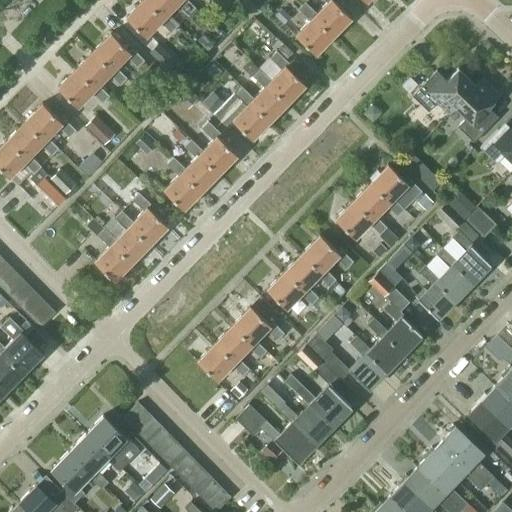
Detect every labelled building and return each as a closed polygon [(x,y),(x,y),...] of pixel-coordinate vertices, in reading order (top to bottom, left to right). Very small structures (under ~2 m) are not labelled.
[(163,17),(145,0),(142,0),(126,17),(145,35),(159,21),(171,33),(178,25),(166,14),(163,17)] [(145,0),(163,17),(166,14),(177,3),(189,14),(196,7),(187,0),(145,0)] [(324,0),(327,2),(316,13),(314,15),(333,34),(351,16),(334,0),(324,0)] [(315,53),(333,34),(314,15),(316,13),(305,1),(298,8),(310,20),(296,34),(315,53)] [(282,8),(275,15),(284,23),(290,16),(282,8)] [(113,69),(115,66),(126,55),(137,67),(144,60),(133,48),(130,51),(111,32),(94,50),(113,69)] [(176,60),(158,43),(150,52),(167,69),(169,68),(172,71),(178,65),(175,61),(176,60)] [(94,50),(76,68),(95,87),(98,84),(108,73),(120,85),(127,78),(115,66),(113,69),(94,50)] [(281,68),(270,79),(267,82),(287,102),(305,83),(287,66),(290,62),(277,50),(270,57),(281,68)] [(213,62),(205,70),(210,75),(217,75),(221,70),(213,62)] [(446,79),(436,69),(412,95),(428,111),(437,102),(448,114),(455,107),(454,106),(475,85),(475,84),(458,67),(446,79)] [(95,87),(76,68),(58,86),(77,105),(91,91),(103,102),(110,95),(98,84),(95,87)] [(270,120),(287,102),(267,82),(270,79),(259,68),(252,75),(263,86),(253,97),(250,100),(270,120)] [(416,83),(409,77),(401,86),(408,92),(416,83)] [(475,85),(454,106),(455,107),(455,106),(466,117),(457,125),(474,141),(491,123),(487,119),(494,112),(488,106),(500,94),(482,77),(475,84),(475,85)] [(252,138),(270,120),(250,100),(253,97),(242,86),(235,93),(246,104),(232,118),(252,138)] [(188,90),(179,100),(187,108),(197,98),(188,90)] [(44,139),(47,136),(58,125),(69,137),(76,129),(65,118),(62,121),(43,103),(25,121),(44,139)] [(115,133),(96,114),(85,125),(104,144),(115,133)] [(25,121),(7,139),(26,158),(29,154),(40,144),(51,155),(59,147),(47,136),(44,139),(25,121)] [(212,138),(202,149),(199,152),(219,172),(237,154),(218,135),(220,133),(208,121),(201,128),(212,138)] [(498,129),(480,147),(496,163),(505,154),(511,161),(511,128),(509,126),(503,133),(498,129)] [(173,134),(180,140),(186,135),(178,128),(173,134)] [(136,142),(148,154),(156,145),(144,133),(136,142)] [(201,190),(219,172),(199,152),(202,149),(191,138),(184,146),(195,156),(184,167),(181,170),(201,190)] [(26,158),(7,139),(0,146),(0,167),(8,176),(22,162),(34,173),(41,166),(29,154),(26,158)] [(184,208),(201,190),(181,170),(184,167),(173,156),(167,163),(178,174),(163,188),(184,208)] [(85,159),(78,166),(87,175),(94,168),(85,159)] [(388,164),(371,182),(390,201),(394,197),(403,187),(415,198),(422,191),(410,180),(407,183),(388,164)] [(65,197),(44,177),(48,173),(41,166),(34,173),(30,177),(58,204),(65,197)] [(76,183),(61,168),(50,179),(65,194),(76,183)] [(433,189),(442,181),(433,173),(425,181),(433,189)] [(446,179),(437,189),(448,198),(457,188),(446,179)] [(371,182),(353,200),(373,219),(375,216),(386,205),(398,216),(405,208),(394,197),(390,201),(371,182)] [(143,210),(132,221),(130,224),(149,243),(167,225),(148,206),(151,204),(139,192),(132,199),(143,210)] [(425,193),(418,200),(426,209),(433,202),(425,193)] [(456,212),(463,218),(476,205),(470,199),(456,212)] [(353,200),(335,218),(355,237),(369,223),(380,234),(387,227),(375,216),(373,219),(353,200)] [(456,212),(446,201),(436,211),(454,228),(456,230),(458,229),(471,242),(479,234),(463,219),(463,218),(456,212)] [(478,205),(466,218),(483,236),(496,223),(478,205)] [(132,262),(149,243),(130,224),(132,221),(121,210),(114,217),(126,228),(115,239),(112,242),(132,262)] [(93,218),(86,225),(108,246),(94,260),(114,280),(132,262),(112,242),(115,239),(93,218)] [(452,262),(472,281),(490,262),(470,243),(471,242),(458,229),(456,230),(451,236),(465,248),(455,258),(452,262)] [(320,234),(302,252),(322,271),(325,267),(335,257),(347,268),(354,261),(342,250),(340,253),(320,234)] [(411,235),(403,243),(407,246),(412,251),(420,243),(411,235)] [(387,249),(380,242),(373,250),(379,256),(387,249)] [(448,265),(438,276),(435,280),(455,298),(472,281),(452,262),(455,258),(442,246),(435,252),(448,265)] [(302,252),(285,270),(304,289),(307,286),(318,275),(330,286),(337,279),(325,267),(322,271),(302,252)] [(0,256),(0,272),(10,263),(2,255),(0,256)] [(387,262),(378,271),(393,285),(394,286),(402,277),(387,262)] [(17,271),(10,263),(0,272),(0,285),(1,287),(17,271)] [(437,317),(455,298),(435,280),(438,276),(424,263),(418,270),(431,283),(417,298),(437,317)] [(285,270),(267,289),(286,307),(300,293),(312,304),(319,297),(307,286),(304,289),(285,270)] [(1,287),(9,295),(25,279),(17,271),(1,287)] [(383,295),(393,285),(378,271),(368,281),(383,295)] [(9,295),(17,303),(33,287),(25,279),(9,295)] [(339,283),(334,289),(340,295),(345,289),(339,283)] [(41,295),(33,287),(17,303),(25,310),(41,295)] [(25,310),(32,318),(48,303),(41,295),(25,310)] [(384,332),(404,351),(422,333),(404,315),(405,313),(390,299),(384,306),(396,318),(387,328),(384,332)] [(56,311),(48,303),(32,318),(40,326),(56,311)] [(251,305),(233,323),(253,342),(255,339),(266,329),(278,340),(285,333),(273,322),(270,324),(251,305)] [(342,305),(334,314),(343,322),(351,313),(342,305)] [(10,315),(0,325),(13,338),(5,347),(3,349),(24,370),(42,352),(21,331),(23,328),(10,315)] [(381,335),(369,347),(367,350),(387,369),(404,351),(384,332),(387,328),(375,316),(368,323),(381,335)] [(233,323),(216,341),(235,360),(238,357),(248,347),(260,358),(267,351),(255,339),(253,342),(233,323)] [(333,347),(317,331),(306,344),(322,359),(329,351),(333,347)] [(368,388),(387,369),(367,350),(369,347),(356,334),(350,341),(363,354),(348,369),(368,388)] [(0,381),(6,388),(24,370),(3,349),(5,347),(0,341),(0,381)] [(216,341),(198,359),(218,378),(231,365),(243,376),(250,369),(238,357),(235,360),(216,341)] [(322,359),(306,344),(297,353),(313,368),(322,359)] [(348,369),(329,351),(322,359),(340,377),(348,369)] [(502,376),(494,385),(511,402),(511,376),(504,369),(500,373),(502,376)] [(291,373),(285,380),(295,390),(298,394),(308,403),(310,402),(333,424),(351,405),(328,383),(315,396),(301,383),(291,373)] [(239,381),(231,389),(239,398),(247,389),(239,381)] [(267,383),(259,391),(277,408),(290,421),(292,420),(316,442),(333,424),(310,402),(308,403),(297,414),(284,402),(286,401),(267,383)] [(482,391),(478,396),(508,424),(511,420),(511,402),(494,385),(485,394),(482,391)] [(511,440),(502,431),(508,424),(478,396),(474,400),(476,403),(467,412),(511,455),(511,454),(511,440)] [(123,416),(130,424),(146,409),(138,401),(123,416)] [(279,433),(266,420),(250,403),(236,417),(253,434),(260,427),(273,440),(274,439),(297,461),(316,442),(292,420),(290,421),(279,433)] [(146,409),(130,424),(138,432),(154,417),(146,409)] [(109,455),(107,457),(119,469),(125,463),(113,451),(127,436),(103,413),(86,432),(109,455)] [(161,425),(154,417),(138,432),(146,440),(161,425)] [(442,440),(486,483),(494,475),(476,458),(483,451),(453,423),(447,429),(450,432),(442,440)] [(146,440),(154,448),(169,433),(161,425),(146,440)] [(86,432),(68,450),(92,473),(90,475),(101,487),(108,480),(96,468),(107,457),(109,455),(86,432)] [(169,433),(154,448),(161,456),(177,441),(169,433)] [(486,483),(442,440),(434,449),(431,446),(426,450),(456,479),(463,472),(480,489),(486,483)] [(184,448),(177,441),(161,456),(169,464),(184,448)] [(169,464),(177,471),(192,456),(184,448),(169,464)] [(79,486),(90,475),(92,473),(68,450),(51,468),(66,483),(61,489),(74,502),(84,492),(79,486)] [(456,479),(426,450),(421,456),(424,459),(416,467),(460,510),(462,508),(467,503),(450,486),(456,479)] [(192,456),(177,471),(184,479),(200,464),(192,456)] [(159,462),(145,477),(152,484),(167,469),(159,462)] [(184,479),(192,487),(208,472),(200,464),(184,479)] [(458,511),(460,510),(416,467),(407,477),(404,474),(401,478),(430,506),(437,500),(449,511),(458,511)] [(208,472),(192,487),(200,495),(215,480),(208,472)] [(424,511),(430,506),(401,478),(396,483),(398,486),(391,494),(409,511),(424,511)] [(200,495),(208,503),(223,488),(215,480),(200,495)] [(36,483),(19,500),(30,511),(44,511),(49,507),(53,511),(71,511),(77,506),(74,502),(61,489),(52,498),(36,483)] [(128,489),(136,497),(142,491),(134,483),(128,489)] [(163,483),(149,498),(159,507),(173,492),(163,483)] [(223,488),(208,503),(215,511),(231,495),(223,488)] [(409,511),(391,494),(382,503),(379,501),(375,505),(382,511),(409,511)] [(30,511),(19,500),(7,511),(30,511)] [(189,511),(202,511),(191,500),(185,507),(189,511)] [(511,510),(502,501),(492,511),(509,511),(511,510)] [(467,503),(462,508),(465,511),(478,511),(468,502),(467,503)]
